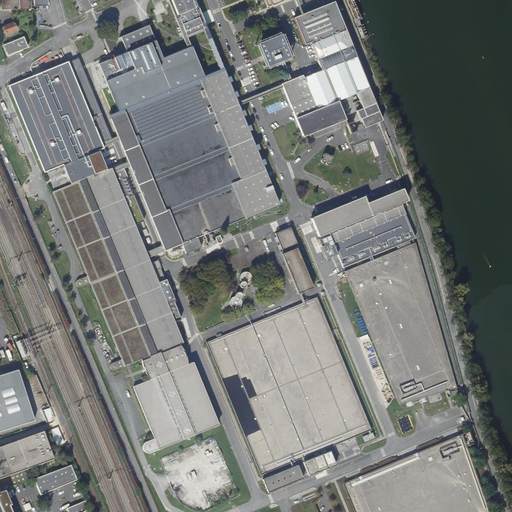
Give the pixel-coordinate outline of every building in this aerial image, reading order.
[(1,0),(2,10),(8,10),(8,9),(20,8),(19,0),(1,0)] [(194,0),(166,0),(182,38),(184,37),(206,28),(200,13),(194,0)] [(283,87),(303,137),(311,133),(339,122),(343,120),(345,119),(343,116),(337,101),(344,98),(350,96),(357,93),(363,108),(366,116),(378,112),(357,60),(345,31),(334,1),(294,17),(304,43),(305,44),(310,42),(317,61),(320,67),(321,70),(303,77),(302,75),(291,80),(288,81),(281,84),(283,87)] [(2,27),(6,35),(17,30),(13,22),(2,27)] [(148,452),(150,453),(151,452),(219,425),(193,361),(189,363),(188,362),(187,355),(186,356),(183,350),(185,350),(180,343),(183,342),(176,323),(166,301),(175,297),(167,279),(166,279),(161,268),(162,267),(159,260),(151,263),(148,257),(146,252),(136,227),(137,226),(136,224),(144,221),(126,177),(127,177),(124,169),(131,166),(163,245),(165,250),(212,231),(279,204),(272,188),(271,186),(266,174),(262,164),(264,164),(262,158),(260,159),(256,150),(258,149),(256,143),(254,144),(249,131),(250,130),(248,124),(246,125),(243,116),(244,115),(242,109),(240,110),(238,105),(237,102),(235,97),(236,96),(234,90),(232,90),(228,82),(230,81),(228,75),(226,76),(222,67),(209,38),(205,39),(217,69),(202,75),(191,46),(185,48),(163,56),(156,39),(155,39),(149,24),(142,26),(126,33),(121,36),(127,51),(99,63),(119,110),(109,114),(118,136),(112,138),(78,58),(68,63),(67,62),(10,86),(45,169),(44,170),(45,172),(64,164),(64,165),(71,183),(72,184),(52,192),(87,276),(79,279),(78,280),(77,281),(76,282),(76,283),(76,284),(77,285),(77,286),(78,286),(79,287),(80,287),(81,286),(90,283),(121,359),(113,362),(112,363),(111,364),(111,365),(111,367),(111,368),(112,369),(113,370),(114,370),(115,370),(124,367),(129,364),(141,359),(141,361),(142,363),(142,364),(142,365),(143,368),(143,367),(145,372),(144,372),(145,373),(147,375),(148,377),(150,380),(137,385),(133,386),(155,438),(147,441),(146,442),(145,444),(144,445),(144,447),(145,449),(145,450),(147,451),(148,452)] [(258,43),(267,67),(281,61),(283,60),(291,57),(281,33),(258,43)] [(23,37),(4,45),(6,50),(9,56),(28,48),(26,44),(23,37)] [(281,61),(288,81),(291,80),(283,60),(281,61)] [(281,84),(237,102),(238,105),(283,87),(281,84)] [(350,96),(356,111),(363,108),(357,93),(350,96)] [(382,121),(378,112),(366,116),(363,108),(356,111),(350,96),(344,98),(350,113),(343,116),(345,119),(350,134),(382,121)] [(337,101),(343,116),(350,113),(344,98),(337,101)] [(321,161),(321,162),(322,162),(322,163),(323,163),(324,163),(325,163),(326,162),(326,163),(326,164),(326,165),(327,165),(328,165),(329,165),(330,165),(330,164),(331,163),(331,162),(330,161),(330,160),(331,160),(332,160),(333,159),(333,158),(333,157),(332,156),(331,155),(330,155),(329,155),(328,156),(328,155),(328,154),(327,154),(326,153),(325,153),(324,154),(323,155),(323,156),(323,157),(324,158),(322,158),(321,159),(321,160),(321,161)] [(311,218),(319,237),(329,233),(343,267),(369,257),(370,261),(345,271),(399,404),(406,402),(424,397),(427,396),(440,392),(444,391),(456,388),(415,243),(374,260),(372,256),(415,238),(401,204),(407,201),(402,189),(367,203),(364,196),(311,218)] [(276,233),(283,251),(281,252),(299,294),(299,295),(301,294),(301,293),(313,288),(297,248),(296,247),(298,246),(298,245),(291,229),(291,227),(276,233)] [(182,244),(186,253),(202,247),(198,238),(182,244)] [(163,245),(146,252),(148,257),(165,250),(163,245)] [(251,282),(252,281),(252,280),(253,279),(253,278),(253,276),(252,274),(251,273),(250,272),(249,272),(248,271),(246,271),(245,272),(244,272),(243,273),(242,274),(241,275),(241,276),(241,277),(241,278),(241,280),(242,281),(243,282),(242,282),(241,283),(241,284),(241,286),(242,287),(243,288),(244,288),(245,287),(246,287),(247,285),(247,283),(249,283),(250,283),(251,282)] [(230,301),(229,302),(229,303),(230,305),(230,306),(231,307),(231,308),(233,308),(234,309),(235,309),(236,309),(237,309),(238,308),(239,308),(240,307),(241,305),(241,304),(241,303),(241,302),(241,301),(240,300),(241,299),(242,298),(242,296),(242,295),(241,294),(240,293),(238,293),(237,294),(236,294),(235,296),(236,297),(235,297),(233,298),(232,298),(231,299),(230,300),(230,301)] [(261,474),(345,440),(347,443),(356,440),(355,436),(370,429),(333,336),(331,331),(316,297),(207,342),(261,474)] [(2,337),(8,351),(15,348),(9,334),(2,337)] [(17,343),(23,358),(30,355),(23,340),(17,343)] [(0,374),(0,430),(34,420),(18,369),(0,374)] [(50,425),(56,423),(51,412),(46,414),(50,425)] [(362,437),(364,442),(374,438),(372,432),(362,437)] [(0,447),(0,479),(52,461),(42,433),(0,447)] [(362,476),(346,483),(356,511),(490,511),(468,446),(464,435),(461,436),(446,442),(419,453),(399,461),(362,476)] [(331,450),(303,461),(309,475),(336,464),(331,450)] [(70,464),(34,479),(40,495),(76,479),(70,464)] [(269,492),(304,477),(298,464),(263,478),(269,492)] [(13,511),(5,491),(0,492),(0,511),(13,511)] [(89,511),(85,500),(67,508),(68,511),(89,511)]
